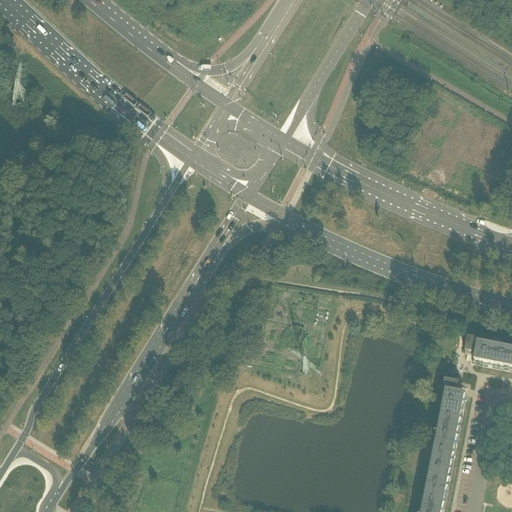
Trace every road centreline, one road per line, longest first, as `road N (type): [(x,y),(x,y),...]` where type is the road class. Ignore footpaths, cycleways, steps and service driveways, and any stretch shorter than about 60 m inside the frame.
road 1 (tertiary): [(166,203),(12,456)]
road 2 (tertiary): [(61,492),(209,256)]
road 3 (secondary): [(310,231),(511,306)]
road 4 (secondary): [(511,245),(363,184)]
road 5 (secondary): [(5,0),(115,101)]
road 6 (secondary): [(274,28),(223,71),(154,53)]
road 7 (residential): [(472,511),(495,399),(511,402)]
